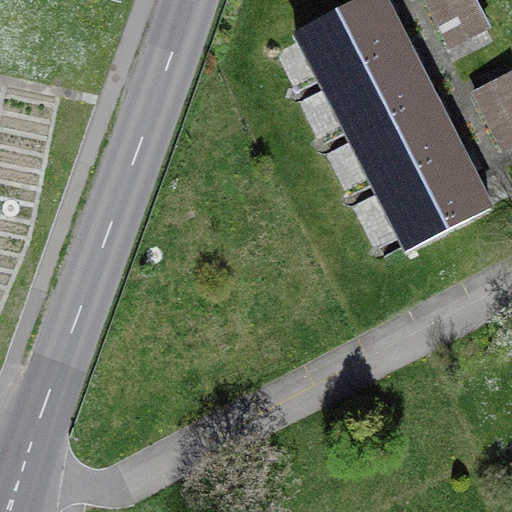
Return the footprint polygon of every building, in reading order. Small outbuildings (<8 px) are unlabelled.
[(470,0),(427,0),(446,35),(480,17),(470,0)] [(295,56),(321,107),(408,62),(382,11),(295,56)] [(511,77),(502,58),(468,75),(502,140),(511,135),(511,77)] [(435,114),(408,62),(321,107),(348,159),(435,114)] [(462,166),(435,114),(348,159),(375,211),(462,166)] [(493,226),(462,166),(375,211),(406,271),(493,226)]
